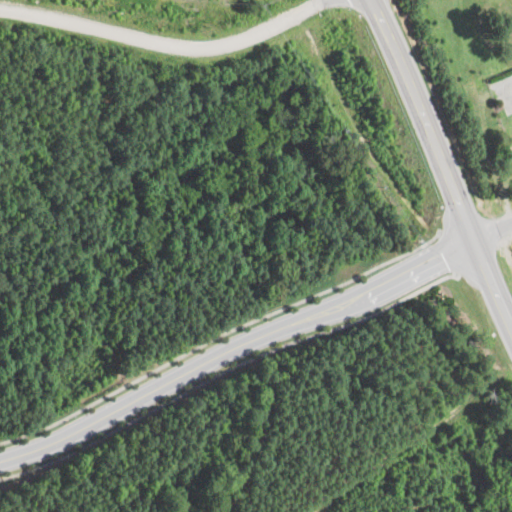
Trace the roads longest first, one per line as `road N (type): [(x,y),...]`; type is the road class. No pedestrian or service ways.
road 1 (residential): [(471,239),(215,356),(70,433),(0,459)]
road 2 (residential): [(511,327),(366,0)]
road 3 (residential): [(0,6),(192,51),(318,0)]
